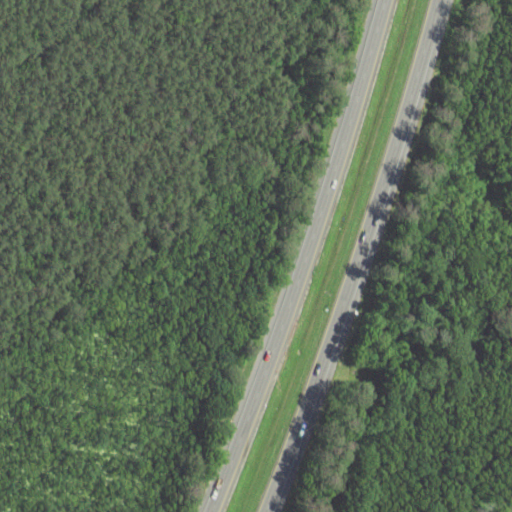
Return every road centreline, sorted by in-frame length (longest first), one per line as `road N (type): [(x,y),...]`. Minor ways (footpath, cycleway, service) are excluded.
road 1 (motorway): [(270,511),(382,208),(443,0)]
road 2 (motorway): [(387,0),(299,288),(214,511)]
